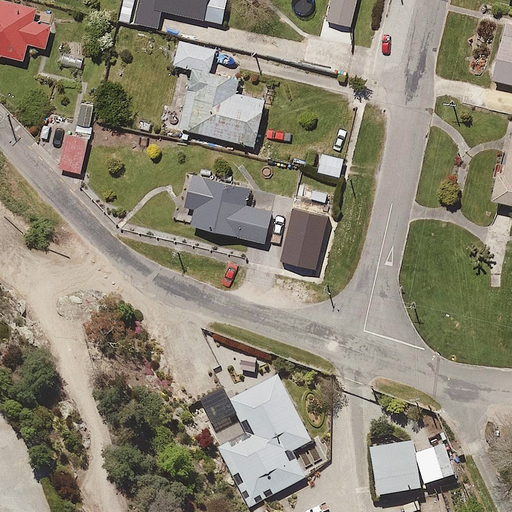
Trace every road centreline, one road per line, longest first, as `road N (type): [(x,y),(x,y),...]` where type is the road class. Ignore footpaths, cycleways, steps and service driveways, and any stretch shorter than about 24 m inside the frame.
road 1 (residential): [(360,350),(205,299),(134,265),(0,129)]
road 2 (residential): [(435,0),(360,350)]
road 3 (residential): [(511,391),(438,380),(360,350)]
